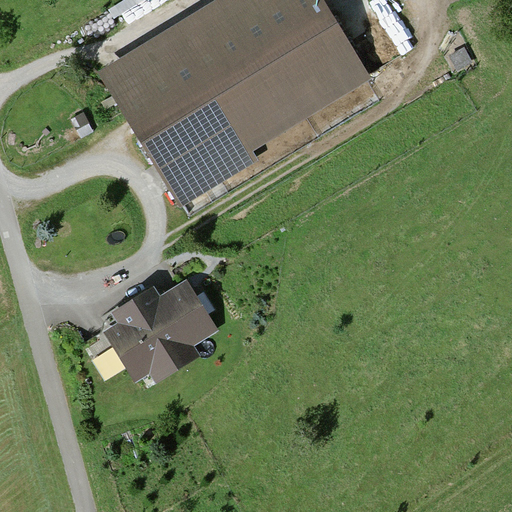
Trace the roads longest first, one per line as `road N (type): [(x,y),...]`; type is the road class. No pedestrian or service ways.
road 1 (residential): [(0,195),(86,511)]
road 2 (track): [(187,0),(0,86)]
